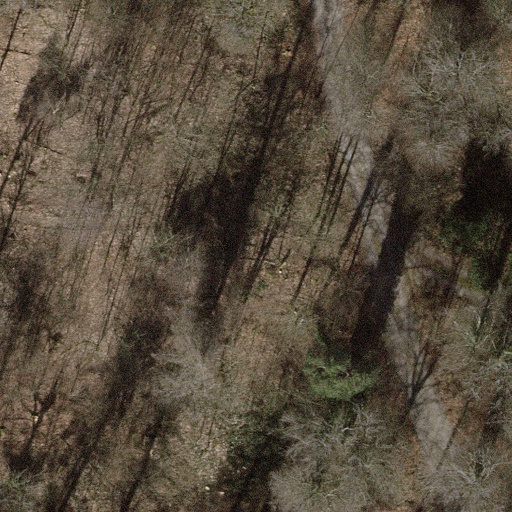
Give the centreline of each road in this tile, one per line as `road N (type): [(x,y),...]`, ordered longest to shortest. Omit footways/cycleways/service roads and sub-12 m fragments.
road 1 (track): [(466,511),(382,239)]
road 2 (track): [(382,239),(321,0)]
road 3 (track): [(382,239),(511,292)]
